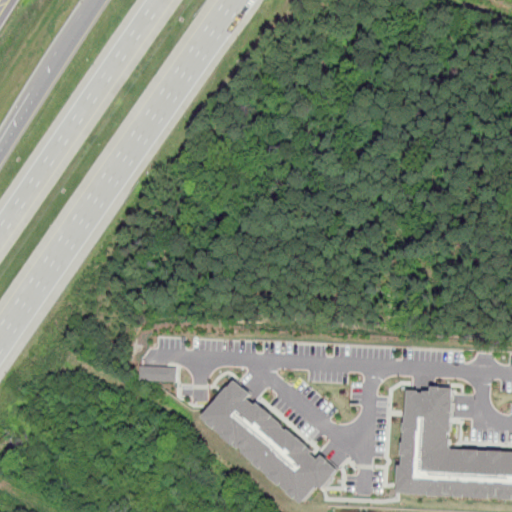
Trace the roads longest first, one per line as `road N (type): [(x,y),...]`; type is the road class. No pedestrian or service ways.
road 1 (motorway): [(0,334),(230,0)]
road 2 (residential): [(511,371),(156,352)]
road 3 (motorway): [(161,0),(0,231)]
road 4 (residential): [(250,360),(366,458),(371,366)]
road 5 (motorway): [(100,0),(0,163)]
